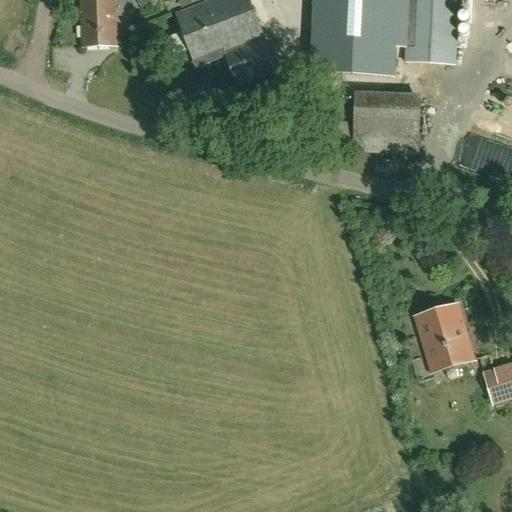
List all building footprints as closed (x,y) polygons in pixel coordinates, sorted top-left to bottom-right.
[(238,86),(277,71),(249,0),(209,0),(175,14),(197,67),(226,56),(238,86)] [(408,0),(405,63),(455,66),(457,0),(408,0)] [(114,1),(83,2),(84,48),(116,47),(114,1)] [(511,74),(504,73),(502,81),(511,83),(511,74)] [(419,156),(422,95),(354,92),(352,153),(419,156)] [(467,135),(495,145),(502,125),(474,116),(467,135)] [(433,374),(475,361),(459,306),(416,318),(433,374)] [(493,408),(511,401),(511,364),(483,374),(493,408)]
